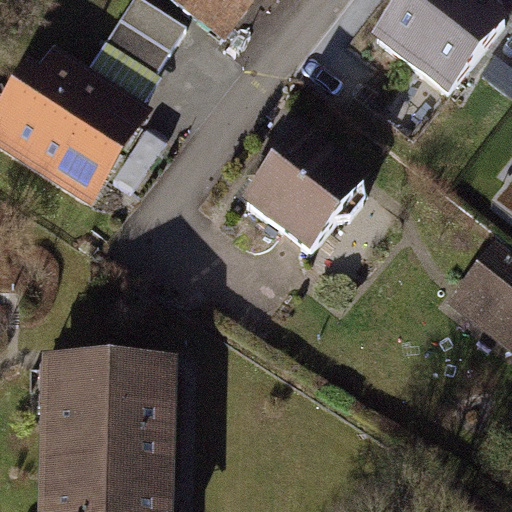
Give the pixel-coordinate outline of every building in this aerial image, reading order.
[(267,14),(248,0),(140,0),(228,65),(267,14)] [(506,25),(473,0),(398,0),(367,41),(447,102),(506,25)] [(116,30),(78,86),(135,122),(157,91),(150,86),(165,64),(116,30)] [(18,83),(0,111),(0,168),(82,220),(142,127),(135,122),(78,86),(47,67),(32,91),(18,83)] [(363,194),(276,136),(229,207),(315,265),(363,194)] [(511,252),(497,241),(450,304),(511,350),(511,252)] [(160,511),(164,385),(24,381),(20,511),(160,511)]
